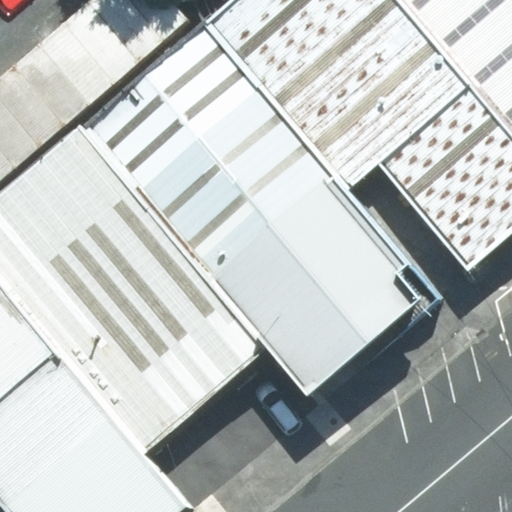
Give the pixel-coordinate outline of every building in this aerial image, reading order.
[(220,0),(201,15),(341,186),(381,153),(476,270),(511,240),(511,125),(409,0),(220,0)] [(511,0),(409,0),(511,125),(511,0)] [(201,15),(83,111),(271,341),(309,388),(427,292),(341,186),(201,15)] [(83,111),(0,178),(0,252),(151,438),(271,341),(83,111)] [(151,438),(0,252),(0,501),(8,511),(181,511),(200,497),(151,438)]
